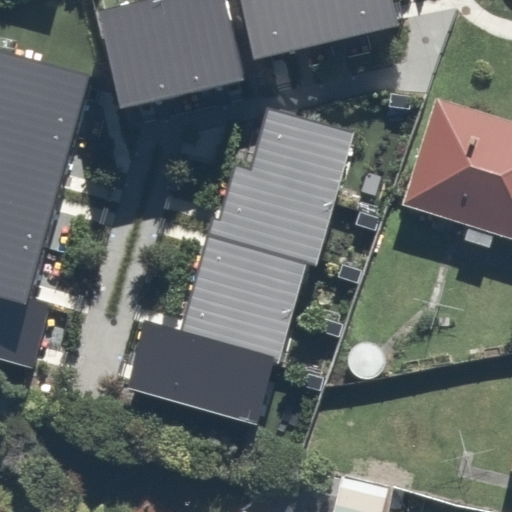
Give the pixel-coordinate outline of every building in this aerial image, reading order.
[(116,242),(143,280),(220,224),(247,260),(370,170),(291,61),(260,84),(198,0),(124,0),(81,32),(193,186),(116,242)] [(511,114),(422,87),(388,196),(511,234),(511,114)] [(317,352),(226,321),(193,416),(284,447),(317,352)] [(511,380),(493,457),(511,461),(511,380)] [(383,511),(390,482),(273,459),(263,507),(289,511),(249,511),(241,497),(216,511),(383,511)]
